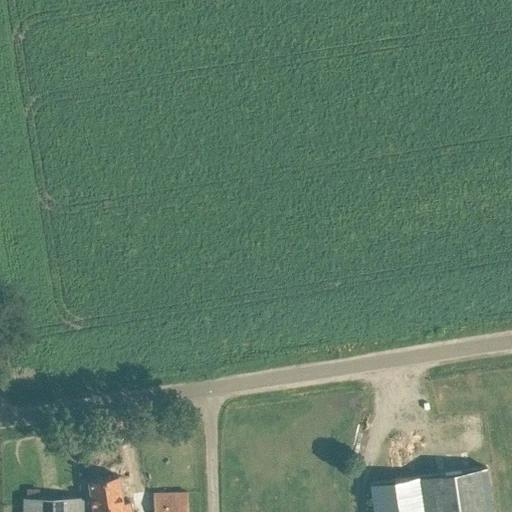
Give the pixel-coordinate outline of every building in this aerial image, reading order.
[(485,466),(418,476),(423,511),(493,511),(486,466),(485,466)] [(123,501),(118,474),(88,479),(93,511),(131,511),(130,500),(123,501)] [(423,511),(418,476),(370,483),(373,511),(423,511)] [(187,511),(187,492),(154,493),(154,511),(187,511)] [(82,511),(82,496),(23,497),(23,511),(82,511)]
